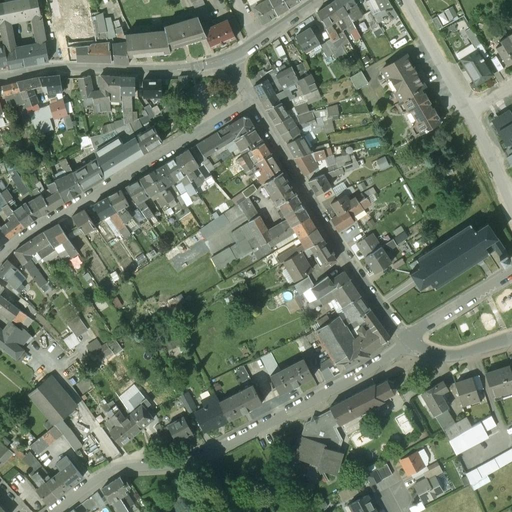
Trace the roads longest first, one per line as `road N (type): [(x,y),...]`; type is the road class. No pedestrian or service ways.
road 1 (residential): [(57,511),(118,472),(170,468),(224,448),(409,344)]
road 2 (residential): [(0,258),(44,221),(249,99)]
road 3 (residential): [(249,99),(409,344)]
road 4 (tertiary): [(0,79),(45,68),(183,67),(228,56)]
road 5 (residential): [(405,0),(466,110)]
road 6 (residential): [(409,344),(511,275)]
